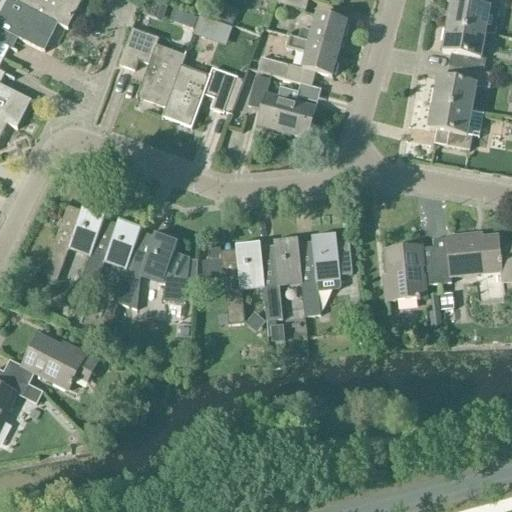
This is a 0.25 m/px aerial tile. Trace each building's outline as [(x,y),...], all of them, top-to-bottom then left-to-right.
[(5,0),(5,1),(59,28),(68,32),(82,4),(74,0),(5,0)] [(145,0),(143,0),(138,15),(162,24),(168,8),(145,0)] [(310,0),(308,0),(277,0),(276,6),(306,14),(310,0)] [(447,30),(486,37),(491,12),(494,13),(496,0),(461,0),(460,6),(452,4),(447,30)] [(0,46),(6,49),(12,39),(45,55),(58,28),(8,3),(0,19),(0,46)] [(298,41),(339,53),(347,26),(315,18),(311,34),(301,31),(298,41)] [(212,43),(220,30),(207,22),(199,35),(212,43)] [(450,57),(448,70),(483,76),(485,63),(482,62),(486,37),(447,30),(443,55),(450,57)] [(136,101),(165,112),(181,69),(185,60),(156,49),(159,42),(132,32),(119,68),(135,74),(138,63),(149,67),(136,101)] [(300,72),(332,80),(339,53),(298,41),(290,39),(286,52),(305,57),(300,72)] [(291,69),(260,61),(257,75),(287,83),(291,69)] [(182,70),(165,112),(162,122),(191,133),(204,98),(214,102),(210,112),(223,117),(224,115),(231,118),(244,84),(212,72),(209,80),(182,70)] [(433,107),(472,114),(477,89),(489,91),(491,77),(483,76),(448,70),(445,83),(438,81),(433,107)] [(0,123),(8,128),(17,132),(32,104),(0,87),(0,85),(5,76),(0,74),(0,123)] [(261,113),(257,128),(308,142),(316,111),(297,106),(299,96),(280,90),(278,100),(266,97),(270,83),(256,79),(248,109),(261,113)] [(483,116),(472,114),(433,107),(429,133),(437,134),(435,147),(469,153),(472,139),(478,140),(483,116)] [(69,249),(92,257),(100,235),(107,215),(85,207),(82,214),(68,209),(42,279),(57,284),(69,249)] [(105,262),(128,270),(135,248),(143,228),(120,220),(113,240),(100,235),(92,257),(79,293),(93,298),(105,262)] [(115,306),(129,311),(140,279),(165,288),(163,304),(185,306),(190,261),(173,255),(178,241),(156,233),(149,253),(135,248),(128,270),(115,306)] [(352,278),(350,264),(338,265),(334,235),(311,237),(314,264),(300,265),(302,283),(306,321),(321,319),(318,295),(340,292),(339,283),(340,283),(339,280),(352,278)] [(433,243),(434,250),(438,287),(452,286),(451,280),(500,275),(501,288),(511,286),(511,250),(508,250),(505,250),(505,252),(499,253),(498,240),(481,241),(481,237),(446,240),(446,241),(433,243)] [(279,286),(302,283),(296,239),(273,241),(276,268),(262,270),(264,288),(268,325),(283,323),(279,286)] [(240,291),(264,288),(262,270),(259,243),(235,245),(236,253),(221,255),(222,263),(201,265),(203,282),(223,279),(229,329),(245,327),(240,291)] [(425,288),(438,287),(434,250),(421,251),(421,250),(385,253),(388,279),(384,279),(386,305),(426,301),(425,288)] [(3,376),(28,389),(35,377),(68,394),(73,383),(84,389),(96,366),(85,360),(86,358),(63,346),(61,350),(38,338),(22,370),(10,363),(3,376)] [(28,389),(0,373),(0,429),(16,398),(22,401),(28,389)]
